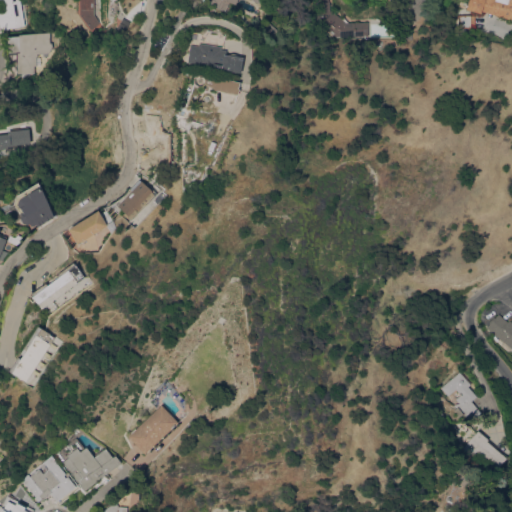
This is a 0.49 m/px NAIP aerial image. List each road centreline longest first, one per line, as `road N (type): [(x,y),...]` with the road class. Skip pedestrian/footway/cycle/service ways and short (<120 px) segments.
road 1 (residential): [(0,288),(33,242),(117,187),(130,165),(125,96),(155,0)]
road 2 (residential): [(511,381),(470,323),(474,302),(511,279)]
